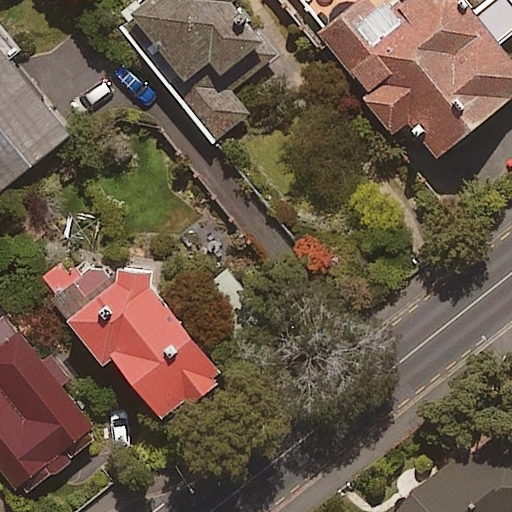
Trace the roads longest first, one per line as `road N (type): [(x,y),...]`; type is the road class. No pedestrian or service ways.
road 1 (tertiary): [(186,511),(511,252)]
road 2 (tertiary): [(511,293),(236,511)]
